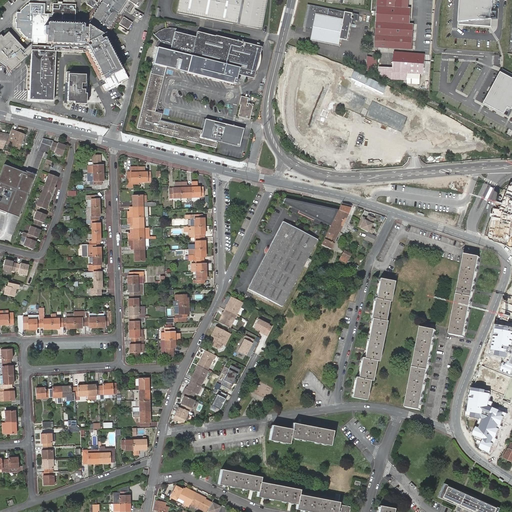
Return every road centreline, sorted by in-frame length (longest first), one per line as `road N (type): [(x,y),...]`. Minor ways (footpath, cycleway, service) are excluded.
road 1 (residential): [(247,175),(252,125),(166,104),(164,97),(169,80),(270,91)]
road 2 (secondary): [(511,166),(341,178),(286,158)]
road 3 (residential): [(393,212),(493,246),(507,261),(478,345)]
road 4 (residential): [(335,407),(368,266),(393,212)]
road 5 (residential): [(119,337),(112,143)]
road 6 (residential): [(335,407),(161,432)]
road 7 (residential): [(74,133),(42,253),(0,247)]
road 8 (residential): [(33,501),(156,458)]
road 9 (residential): [(219,292),(274,181)]
road 10 (residential): [(220,169),(219,292)]
road 11 (residential): [(274,181),(393,212)]
road 12 (residential): [(152,480),(184,476),(267,511)]
